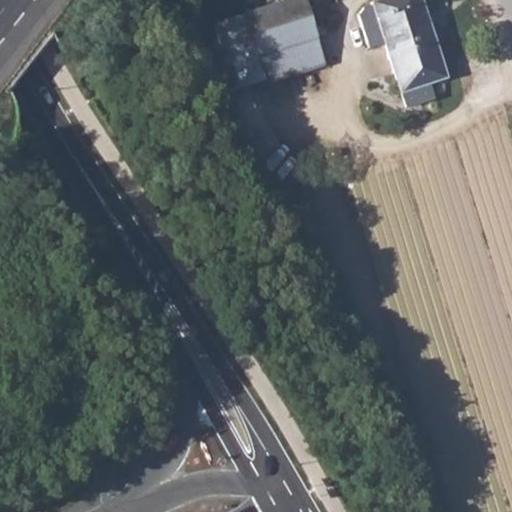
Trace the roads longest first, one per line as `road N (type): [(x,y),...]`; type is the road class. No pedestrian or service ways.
road 1 (secondary): [(0,0),(175,308)]
road 2 (secondary): [(175,308),(279,483)]
road 3 (motorway): [(175,308),(182,414),(149,499)]
road 4 (motorway): [(279,483),(199,484),(149,499)]
